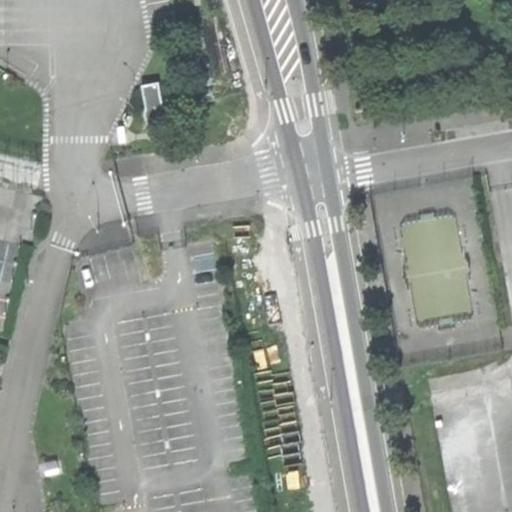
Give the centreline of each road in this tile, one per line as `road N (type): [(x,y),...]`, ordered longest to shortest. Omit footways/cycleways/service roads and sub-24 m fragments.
road 1 (tertiary): [(313,173),(374,511)]
road 2 (unclassified): [(511,144),(342,176),(313,173)]
road 3 (tertiary): [(271,0),(313,173)]
